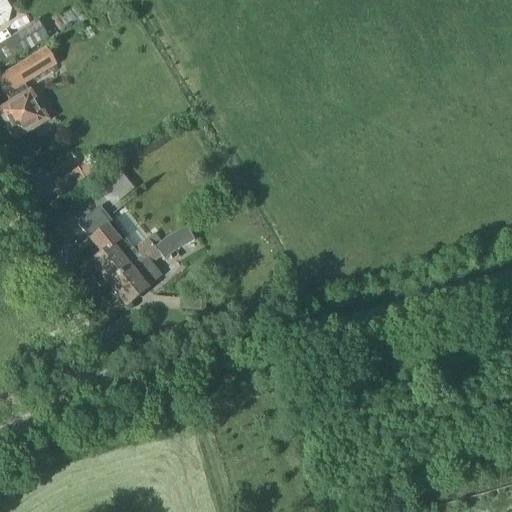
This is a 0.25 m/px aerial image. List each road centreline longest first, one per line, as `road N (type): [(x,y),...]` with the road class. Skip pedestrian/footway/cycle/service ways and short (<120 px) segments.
road 1 (unclassified): [(112,391),(511,278)]
road 2 (unclassified): [(112,391),(0,199)]
